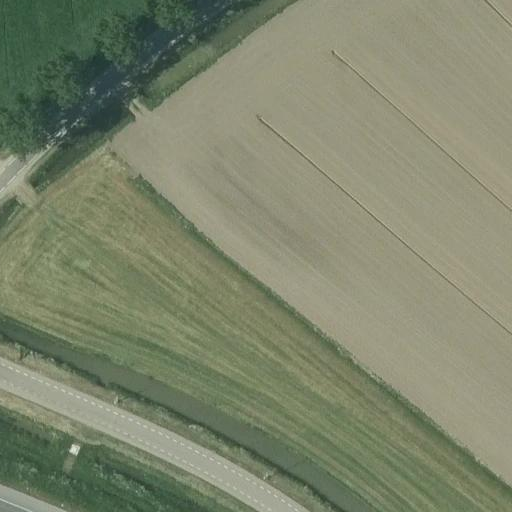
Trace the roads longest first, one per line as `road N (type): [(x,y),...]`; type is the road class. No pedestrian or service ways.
road 1 (tertiary): [(284,511),(177,451),(0,375)]
road 2 (tertiary): [(0,183),(91,98),(224,0)]
